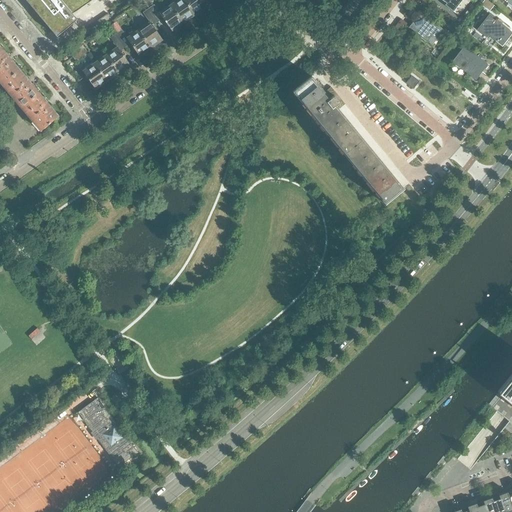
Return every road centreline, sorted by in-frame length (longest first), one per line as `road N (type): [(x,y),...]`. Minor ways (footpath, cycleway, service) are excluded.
road 1 (secondary): [(148,511),(301,381),(490,182)]
road 2 (residential): [(302,511),(511,294)]
road 3 (residential): [(87,122),(267,0)]
road 4 (residential): [(87,122),(0,15)]
road 5 (residential): [(451,147),(350,55)]
